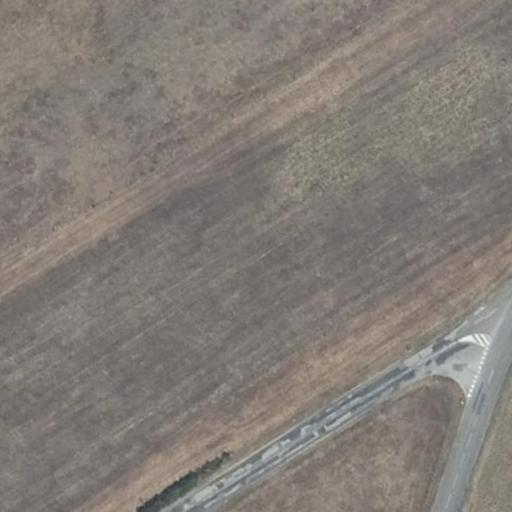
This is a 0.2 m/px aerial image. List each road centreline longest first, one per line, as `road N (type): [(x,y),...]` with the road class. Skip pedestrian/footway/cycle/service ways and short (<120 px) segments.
road 1 (unclassified): [(498,340),(453,343),(186,511)]
road 2 (unclassified): [(498,340),(441,511)]
